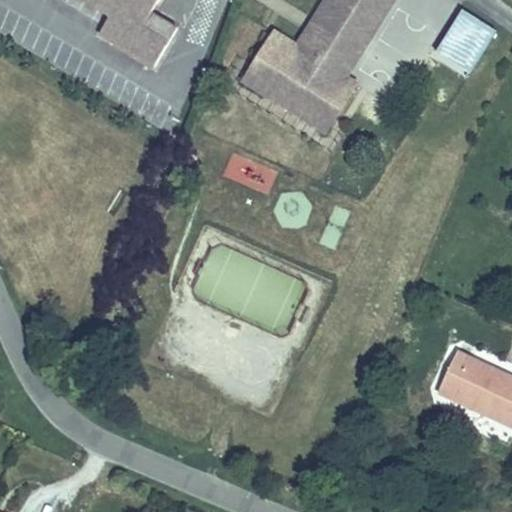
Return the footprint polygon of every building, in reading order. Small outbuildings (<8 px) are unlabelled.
[(89,0),(111,12),(102,28),(153,57),(174,22),(152,9),(157,0),(89,0)] [(298,42),(275,27),(245,74),(325,126),(355,79),(345,72),(321,57),(348,15),(372,30),(391,0),(325,0),(336,7),(309,49),(298,42)] [(336,7),(325,0),(298,42),(309,49),(336,7)] [(456,8),(435,61),(474,76),(494,23),(456,8)] [(345,72),(372,30),(348,15),(321,57),(345,72)] [(245,310),(277,324),(291,292),(302,297),(308,283),(244,257),(238,272),(224,266),(220,275),(254,289),(245,310)] [(511,378),(460,355),(444,391),(511,421),(511,378)]
